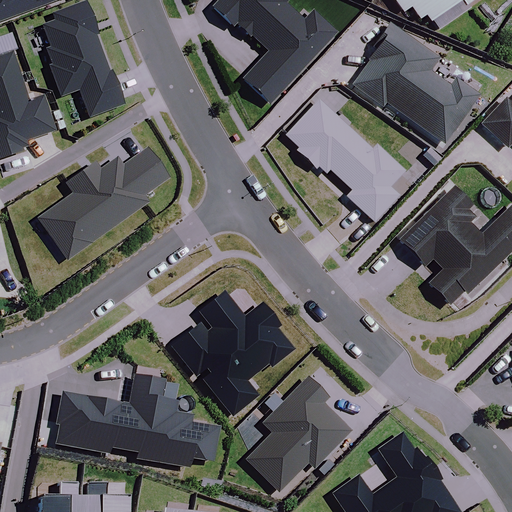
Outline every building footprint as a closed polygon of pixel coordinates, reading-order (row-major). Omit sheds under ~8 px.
[(0,0),(0,19),(52,0),(0,0)] [(285,0),(217,0),(211,7),(232,26),(235,22),(267,51),(242,79),(269,103),(334,32),(311,11),(303,20),(283,3),(285,0)] [(389,0),(400,15),(408,10),(416,22),(422,18),(427,25),(460,3),(464,8),(475,0),(389,0)] [(88,117),(122,105),(84,1),(51,13),(54,20),(41,25),(49,46),(44,48),(50,64),(48,65),(59,96),(77,90),(88,117)] [(369,60),(351,84),(381,106),(384,102),(443,143),(478,94),(455,78),(449,86),(428,71),(437,58),(388,23),(364,57),(369,60)] [(11,53),(0,56),(0,158),(28,149),(25,140),(53,131),(42,96),(26,101),(11,53)] [(511,100),(509,103),(504,98),(480,124),(506,147),(511,140),(511,100)] [(316,100),(284,135),(297,147),(294,150),(314,168),(317,165),(325,172),(328,170),(351,191),(346,196),(373,221),(396,196),(388,188),(403,171),(375,145),(371,149),(316,100)] [(36,218),(66,259),(146,202),(142,196),(167,179),(145,149),(121,166),(115,158),(98,170),(93,162),(63,183),(71,194),(36,218)] [(462,290),(466,294),(511,248),(511,203),(480,235),(468,223),(474,218),(465,209),(470,205),(452,187),(399,240),(423,265),(430,258),(441,269),(427,283),(448,304),(462,290)] [(201,379),(231,417),(257,396),(245,381),(267,364),(270,367),(291,351),(273,328),(276,326),(259,304),(243,317),(222,291),(197,311),(211,328),(206,332),(198,322),(169,345),(194,376),(204,368),(208,374),(201,379)] [(135,459),(189,468),(191,458),(212,462),(218,427),(190,422),(191,414),(174,411),(176,401),(172,401),(175,384),(162,382),(163,379),(131,373),(126,403),(60,391),(54,424),(57,425),(54,444),(108,454),(109,447),(136,452),(135,459)] [(245,460),(278,492),(307,463),(313,468),(350,430),(322,402),(326,397),(306,377),(261,424),(271,433),(245,460)] [(411,451),(399,433),(375,449),(395,478),(371,495),(357,476),(330,494),(342,511),(458,511),(436,480),(439,478),(423,456),(420,459),(414,449),(411,451)] [(79,511),(80,496),(75,496),(75,483),(57,483),(57,496),(37,495),(36,511),(79,511)] [(124,511),(125,496),(103,496),(103,483),(86,483),(86,496),(80,496),(79,511),(124,511)]
